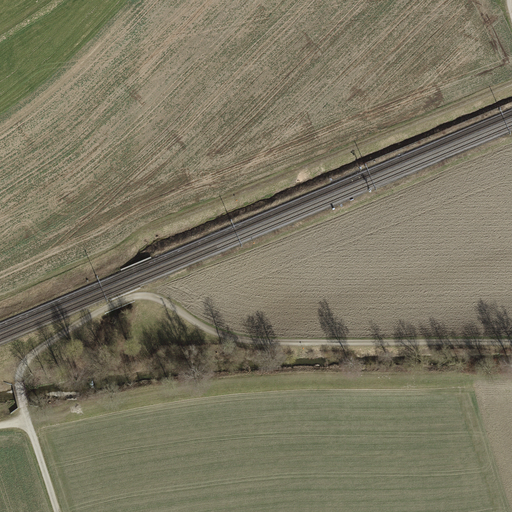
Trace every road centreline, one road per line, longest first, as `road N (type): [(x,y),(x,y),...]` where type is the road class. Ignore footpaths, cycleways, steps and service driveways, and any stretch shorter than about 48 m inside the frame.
road 1 (track): [(27,418),(18,383),(27,360),(134,297),(159,299),(226,338),(511,343)]
road 2 (track): [(511,82),(139,235)]
